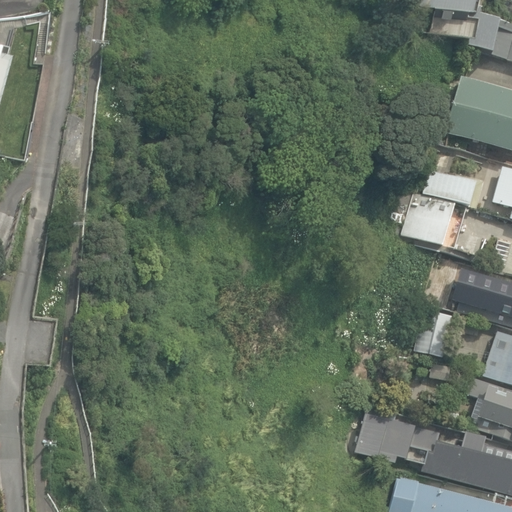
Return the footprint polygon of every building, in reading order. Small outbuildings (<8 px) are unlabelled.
[(418,0),(417,6),(424,8),(418,30),(470,43),(469,47),(491,53),(490,56),(507,60),(506,62),(511,62),(511,26),(499,23),(500,20),(475,14),(478,0),(418,0)] [(511,94),(461,79),(446,132),(511,151),(511,94)] [(418,189),(472,205),(479,183),(425,166),(418,189)] [(511,170),(502,168),(492,202),(511,207),(511,170)] [(462,207),(411,191),(399,232),(449,248),(462,207)] [(511,245),(496,241),(488,273),(511,278),(511,245)] [(504,329),(511,331),(511,299),(509,312),(501,309),(506,294),(486,287),(481,303),(465,298),(460,313),(504,327),(504,329)] [(411,349),(437,356),(448,313),(422,306),(411,349)] [(511,336),(496,331),(481,375),(511,385),(511,336)] [(511,390),(465,375),(460,391),(484,398),(476,421),(511,433),(511,390)] [(495,491),(511,496),(511,442),(362,400),(345,454),(405,472),(407,467),(495,491)] [(493,503),(398,479),(389,511),(511,511),(511,496),(495,491),(493,503)]
